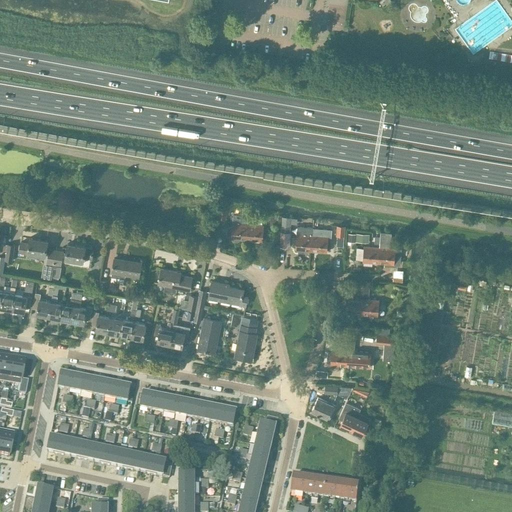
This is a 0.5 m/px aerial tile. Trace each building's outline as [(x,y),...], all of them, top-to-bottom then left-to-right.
[(221,202),(218,218),(226,219),(229,204),(221,202)] [(228,226),(228,234),(232,234),(231,238),(234,238),(234,240),(239,240),(239,239),(247,239),(248,223),(249,215),(233,214),(233,222),(232,226),(228,226)] [(291,229),(292,217),(282,216),(281,228),(291,229)] [(248,223),(247,239),(262,240),(264,224),(248,223)] [(293,236),(292,245),(296,245),(296,249),(298,249),(298,252),(304,252),(304,250),(311,250),(313,227),(298,226),(297,233),(297,237),(293,236)] [(313,228),(311,250),(327,252),(328,236),(331,237),(331,229),(313,228)] [(379,246),(378,262),(385,263),(384,266),(392,266),(392,263),(394,263),(394,261),(400,262),(401,248),(390,247),(391,232),(380,231),(380,236),(380,243),(379,246)] [(280,246),(289,247),(290,232),(281,232),(280,246)] [(356,233),(356,241),(369,242),(369,234),(356,233)] [(21,241),(19,252),(26,253),(45,256),(47,240),(30,237),(29,243),(21,241)] [(67,243),(65,259),(66,259),(65,261),(74,263),(74,260),(83,262),(84,257),(91,259),(93,248),(85,247),(85,246),(67,243)] [(12,260),(15,245),(8,244),(5,259),(12,260)] [(363,261),(378,262),(379,246),(364,245),(363,261)] [(47,265),(53,266),(56,250),(50,249),(47,265)] [(63,251),(56,250),(53,266),(60,267),(63,251)] [(112,273),(111,276),(125,278),(126,275),(139,277),(141,262),(114,258),(112,273)] [(161,268),(158,284),(165,285),(164,291),(172,292),(172,291),(176,292),(176,288),(189,291),(192,277),(180,274),(181,272),(161,268)] [(15,292),(12,309),(24,311),(25,306),(30,307),(33,289),(34,281),(26,280),(25,289),(23,289),(23,294),(15,292)] [(101,280),(99,291),(106,292),(108,281),(101,280)] [(229,286),(229,284),(212,280),(208,297),(246,305),(248,296),(242,295),(244,289),(229,286)] [(200,289),(197,305),(204,307),(207,291),(200,289)] [(12,309),(15,292),(3,290),(0,307),(12,309)] [(48,316),(51,300),(40,297),(41,293),(36,292),(33,307),(37,308),(36,313),(48,316)] [(51,300),(48,316),(61,318),(63,302),(57,301),(58,296),(57,296),(53,295),(52,300),(51,300)] [(187,301),(186,307),(188,308),(195,309),(198,296),(190,295),(189,301),(187,301)] [(347,313),(362,314),(364,298),(348,297),(347,313)] [(63,302),(61,318),(72,320),(76,299),(72,298),(71,298),(70,304),(63,302)] [(379,300),(364,298),(362,314),(378,315),(379,300)] [(76,299),(72,320),(84,323),(85,318),(90,318),(92,306),(87,305),(87,307),(80,305),(81,300),(76,299)] [(197,305),(194,321),(200,323),(204,307),(197,305)] [(95,329),(107,331),(110,315),(100,313),(100,311),(94,310),(92,323),(96,324),(95,329)] [(237,319),(243,320),(244,316),(235,314),(234,323),(236,323),(237,319)] [(107,331),(119,334),(122,318),(110,315),(107,331)] [(221,319),(204,316),(198,349),(215,353),(221,319)] [(131,336),(134,320),(122,318),(119,334),(131,336)] [(134,320),(131,336),(143,338),(144,333),(149,334),(152,322),(146,321),(146,323),(134,320)] [(156,323),(154,333),(158,334),(157,341),(169,344),(172,328),(173,328),(174,323),(171,322),(168,322),(167,327),(160,326),(160,324),(156,323)] [(253,345),(256,327),(241,324),(235,357),(252,360),(255,345),(253,345)] [(184,331),(173,328),(172,328),(169,344),(182,346),(183,340),(187,341),(190,327),(185,325),(184,331)] [(348,342),(346,365),(369,367),(370,352),(353,350),(353,348),(355,348),(355,338),(348,337),(348,342)] [(328,352),(327,360),(331,360),(330,364),(333,364),(333,367),(338,367),(338,365),(346,365),(348,342),(332,341),(332,349),(331,352),(328,352)] [(2,359),(0,372),(0,382),(9,384),(13,360),(2,359)] [(13,360),(9,384),(20,386),(18,394),(25,395),(28,381),(21,380),(22,376),(23,376),(24,370),(23,369),(24,362),(13,360)] [(70,391),(73,376),(61,374),(58,389),(70,391)] [(81,394),(84,378),(73,376),(70,391),(81,394)] [(93,396),(96,381),(84,378),(81,394),(93,396)] [(104,398),(107,383),(96,381),(93,396),(104,398)] [(116,400),(119,385),(107,383),(104,398),(116,400)] [(337,385),(326,384),(325,392),(337,394),(337,385)] [(119,385),(116,400),(128,403),(131,387),(119,385)] [(152,411),(155,396),(143,393),(140,409),(152,411)] [(155,396),(152,411),(164,413),(167,398),(155,396)] [(333,404),(318,397),(312,410),(317,412),(317,413),(319,414),(319,413),(327,417),(333,404)] [(167,398),(164,413),(175,416),(178,400),(167,398)] [(178,400),(175,416),(187,418),(190,403),(178,400)] [(346,402),(339,418),(342,420),(340,423),(351,428),(358,412),(359,411),(360,408),(346,402)] [(190,403),(187,418),(198,420),(201,405),(190,403)] [(201,405),(198,420),(210,423),(213,407),(201,405)] [(213,407),(210,423),(221,425),(224,410),(213,407)] [(236,412),(224,410),(221,425),(233,427),(236,412)] [(358,412),(351,428),(362,433),(370,417),(358,412)] [(267,424),(261,423),(258,435),(273,438),(277,421),(268,418),(267,424)] [(3,431),(0,447),(0,454),(9,457),(13,438),(14,433),(3,431)] [(273,438),(258,435),(255,446),(270,450),(273,438)] [(47,452),(59,455),(62,440),(50,437),(47,452)] [(74,442),(62,440),(59,455),(70,457),(74,442)] [(82,460),(85,445),(74,442),(70,457),(82,460)] [(94,462),(97,447),(85,445),(82,460),(94,462)] [(268,461),(270,450),(255,446),(252,458),(268,461)] [(105,465),(108,449),(97,447),(94,462),(105,465)] [(117,467),(120,452),(108,449),(105,465),(117,467)] [(128,470),(132,454),(120,452),(117,467),(128,470)] [(140,472),(143,457),(132,454),(128,470),(140,472)] [(140,472),(151,475),(155,459),(143,457),(140,472)] [(265,473),(268,461),(252,458),(250,469),(265,473)] [(155,459),(151,475),(169,479),(171,469),(165,468),(167,462),(155,459)] [(262,484),(265,473),(250,469),(247,481),(262,484)] [(179,473),(179,485),(195,485),(195,473),(179,473)] [(293,476),(291,494),(296,495),(296,498),(303,499),(303,496),(307,496),(310,478),(294,476),(293,476)] [(310,478),(307,496),(312,497),(311,500),(318,501),(319,498),(323,499),(326,481),(310,478)] [(260,496),(262,484),(247,481),(244,492),(260,496)] [(326,481),(323,499),(329,499),(328,502),(335,503),(336,500),(340,501),(342,483),(326,481)] [(342,483),(340,501),(356,503),(359,486),(358,485),(342,483)] [(195,485),(179,485),(179,497),(195,497),(195,485)] [(36,499),(51,502),(53,490),(38,487),(36,499)] [(257,507),(260,496),(244,492),(242,503),(257,507)] [(195,497),(179,497),(179,509),(195,509),(195,497)] [(39,511),(49,511),(51,502),(36,499),(33,511),(39,511)] [(91,511),(107,511),(108,501),(99,501),(98,507),(92,507),(91,511)] [(242,503),(239,511),(255,511),(257,507),(242,503)]
